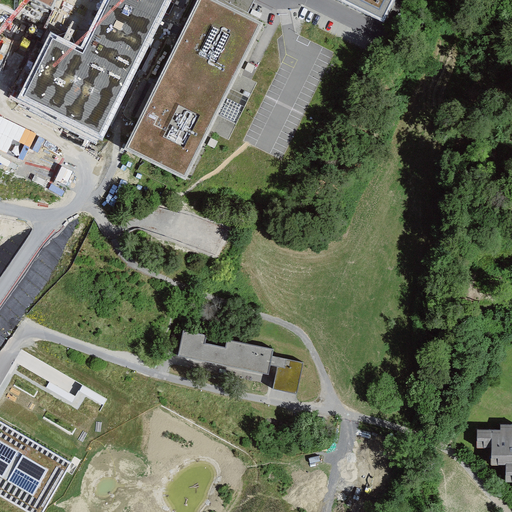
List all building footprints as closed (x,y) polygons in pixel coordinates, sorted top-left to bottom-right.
[(0,0),(23,0),(51,13),(57,0),(0,0)] [(165,0),(108,0),(83,52),(53,37),(24,96),(100,134),(165,0)] [(329,0),(384,27),(396,0),(329,0)] [(261,32),(199,1),(120,159),(182,190),(261,32)] [(0,113),(0,148),(28,162),(22,174),(29,177),(31,172),(51,182),(56,171),(31,159),(43,133),(0,113)] [(70,185),(73,169),(61,167),(58,183),(70,185)] [(214,230),(176,219),(170,241),(207,252),(214,230)] [(208,337),(183,332),(178,358),(271,377),(273,368),(279,369),(274,392),(299,397),(306,364),(275,358),(276,351),(252,346),(228,341),(226,349),(207,345),(208,337)] [(0,422),(0,494),(31,511),(44,511),(72,463),(0,422)] [(511,425),(501,425),(501,431),(477,431),(476,448),(490,448),(490,466),(504,466),(504,484),(511,483),(511,425)]
